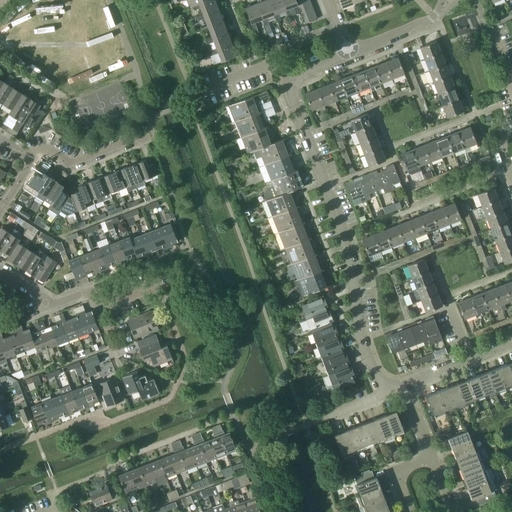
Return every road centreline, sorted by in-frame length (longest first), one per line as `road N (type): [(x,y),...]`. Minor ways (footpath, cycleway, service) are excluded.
road 1 (residential): [(385,394),(362,340),(346,235),(287,78)]
road 2 (residential): [(160,284),(100,309),(91,292),(52,307),(0,273)]
road 3 (residential): [(154,135),(73,167),(47,152),(33,158)]
road 4 (residential): [(115,463),(234,415)]
